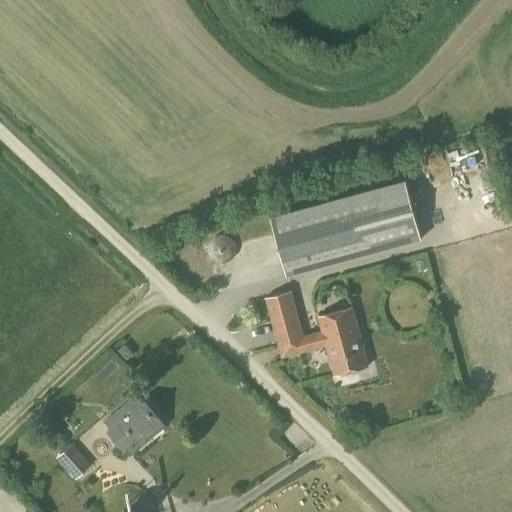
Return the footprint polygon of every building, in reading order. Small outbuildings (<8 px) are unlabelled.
[(286,274),(422,238),(406,180),(271,216),(286,274)] [(303,336),(291,289),(265,296),(281,356),(325,344),(333,373),(367,364),(352,306),(317,315),(322,331),(303,336)] [(125,344),(117,351),(126,360),(133,354),(125,344)] [(143,401),(109,430),(124,448),(143,433),(146,437),(161,424),(143,401)] [(75,479),(91,465),(73,444),(57,458),(75,479)]
